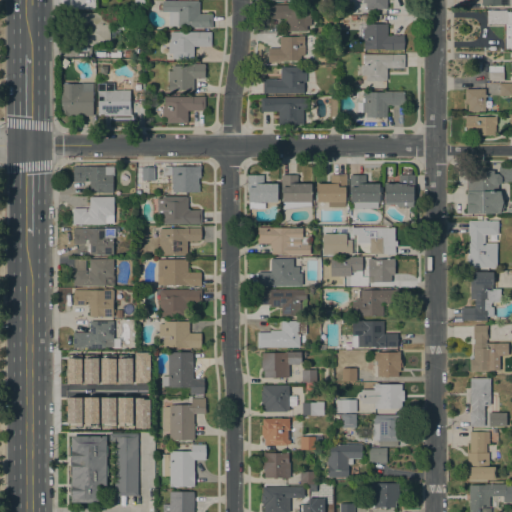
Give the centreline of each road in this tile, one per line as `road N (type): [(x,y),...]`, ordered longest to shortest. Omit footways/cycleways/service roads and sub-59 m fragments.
road 1 (residential): [(235,511),(230,124),(240,0)]
road 2 (tertiary): [(434,511),(434,0)]
road 3 (residential): [(511,149),(27,145)]
road 4 (primary): [(28,220),(27,511)]
